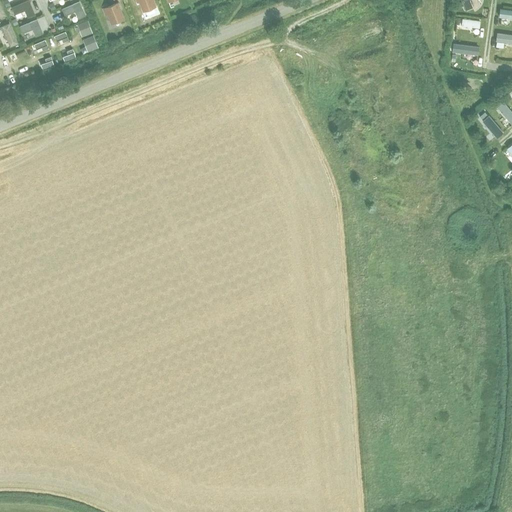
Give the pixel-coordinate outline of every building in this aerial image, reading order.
[(29,0),(11,8),(14,15),(24,11),(27,19),(35,16),(29,0)] [(152,0),(135,0),(136,3),(139,2),(143,11),(155,7),(152,0)] [(459,0),(464,11),(471,8),(467,0),(459,0)] [(79,2),(61,10),(64,16),(74,12),(77,20),(85,16),(79,2)] [(117,3),(102,8),(105,15),(107,14),(111,24),(123,19),(117,3)] [(511,17),(511,9),(499,8),(498,16),(511,17)] [(478,27),(479,19),(461,17),(460,25),(478,27)] [(92,32),(87,19),(77,23),(81,36),(92,32)] [(37,20),(19,27),(22,35),(32,30),(35,37),(43,34),(37,20)] [(18,42),(9,23),(1,26),(10,46),(18,42)] [(67,36),(65,30),(54,35),(56,40),(67,36)] [(511,33),(496,32),(495,40),(511,42),(511,33)] [(98,47),(93,34),(83,39),(88,51),(98,47)] [(47,44),(44,39),(33,43),(35,48),(47,44)] [(477,55),(478,46),(452,43),(451,51),(477,55)] [(26,54),(24,50),(16,54),(18,58),(26,54)] [(76,57),(73,51),(63,56),(65,61),(76,57)] [(54,65),(52,59),(41,63),(43,69),(54,65)] [(511,111),(503,100),(497,105),(511,123),(511,111)] [(503,132),(488,115),(481,120),(496,137),(503,132)]
